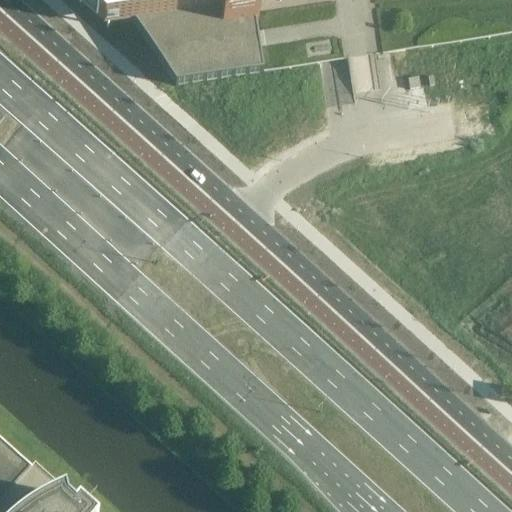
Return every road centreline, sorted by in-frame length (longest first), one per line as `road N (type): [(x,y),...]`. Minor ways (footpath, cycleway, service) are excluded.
road 1 (trunk): [(484,511),(0,77)]
road 2 (trunk): [(0,165),(376,511)]
road 3 (unclassified): [(511,462),(245,215)]
road 4 (unclassified): [(245,215),(5,0)]
road 5 (unclassified): [(245,215),(295,168),(347,143),(454,128)]
